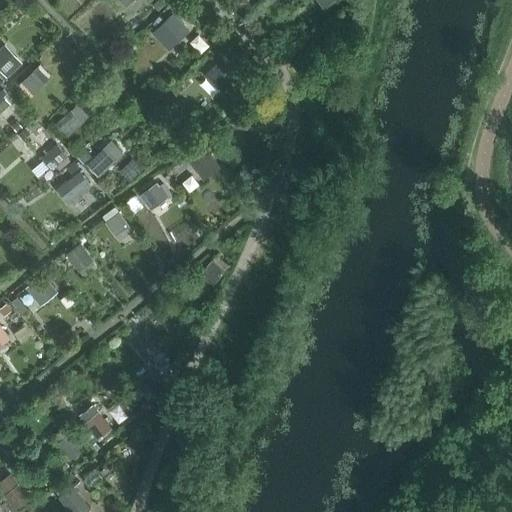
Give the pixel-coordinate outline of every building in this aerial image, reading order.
[(183,24),(171,9),(157,20),(169,36),(183,24)] [(0,79),(14,68),(2,53),(0,54),(0,79)] [(42,62),(21,82),(33,94),(54,75),(42,62)] [(235,81),(220,64),(207,75),(221,93),(235,81)] [(0,114),(8,107),(0,97),(0,114)] [(70,134),(91,114),(79,101),(58,122),(70,134)] [(214,162),(197,139),(183,150),(200,173),(214,162)] [(59,157),(47,142),(33,154),(45,169),(59,157)] [(111,159),(99,144),(84,156),(97,171),(111,159)] [(70,201),(93,181),(82,167),(58,187),(70,201)] [(141,192),(152,208),(172,194),(161,178),(141,192)] [(129,229),(116,213),(102,225),(114,240),(129,229)] [(85,241),(69,249),(80,269),(96,260),(85,241)] [(213,274),(201,259),(182,274),(194,289),(213,274)] [(54,284),(37,263),(22,276),(39,297),(54,284)] [(0,345),(13,336),(0,317),(0,345)] [(159,389),(147,374),(133,386),(145,401),(159,389)] [(111,386),(79,403),(96,437),(116,427),(112,418),(124,411),(111,386)] [(82,449),(64,427),(50,438),(67,460),(82,449)] [(13,470),(0,479),(0,485),(17,508),(33,495),(13,470)] [(79,511),(86,507),(74,491),(59,503),(66,511),(79,511)]
